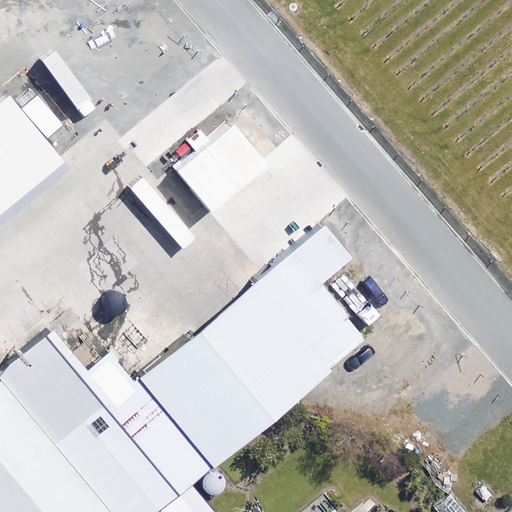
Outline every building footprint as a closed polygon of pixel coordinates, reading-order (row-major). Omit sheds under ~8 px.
[(240,74),(199,26),(127,88),(145,108),(139,113),(162,141),(240,74)] [(0,94),(0,220),(66,166),(4,91),(0,94)] [(229,121),(149,186),(156,194),(161,189),(177,209),(195,194),(206,208),(262,162),(229,121)] [(321,175),(298,192),(306,202),(300,207),(306,215),(335,192),(321,175)] [(369,344),(297,258),(142,386),(214,473),(369,344)] [(128,341),(157,314),(112,266),(71,303),(110,344),(121,334),(128,341)] [(0,381),(0,511),(204,511),(188,493),(212,473),(114,356),(91,376),(59,338),(2,384),(0,381)]
